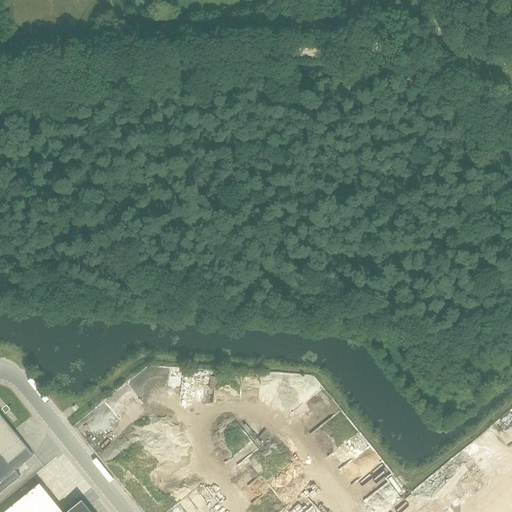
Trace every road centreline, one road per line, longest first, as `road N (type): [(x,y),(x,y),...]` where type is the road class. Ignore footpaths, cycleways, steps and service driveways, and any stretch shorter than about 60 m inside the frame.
road 1 (track): [(0,78),(451,38)]
road 2 (unclassified): [(125,511),(25,387),(0,373)]
road 3 (unclassified): [(511,142),(428,0)]
